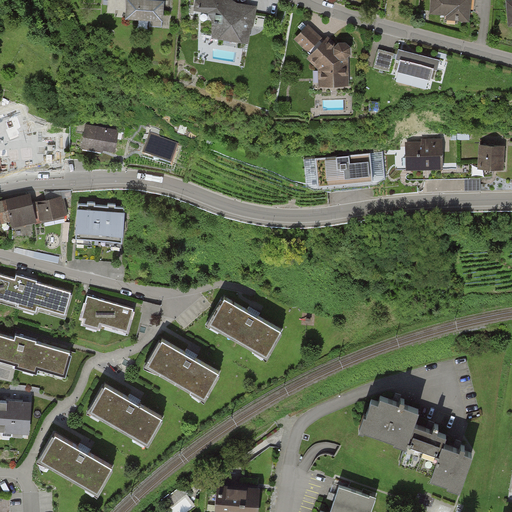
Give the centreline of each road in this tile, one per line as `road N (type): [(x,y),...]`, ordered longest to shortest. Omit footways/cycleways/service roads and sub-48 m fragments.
road 1 (residential): [(0,189),(142,179),(241,211),(286,216),(511,199)]
road 2 (residential): [(0,253),(128,289),(249,290)]
road 3 (residential): [(511,60),(303,0)]
